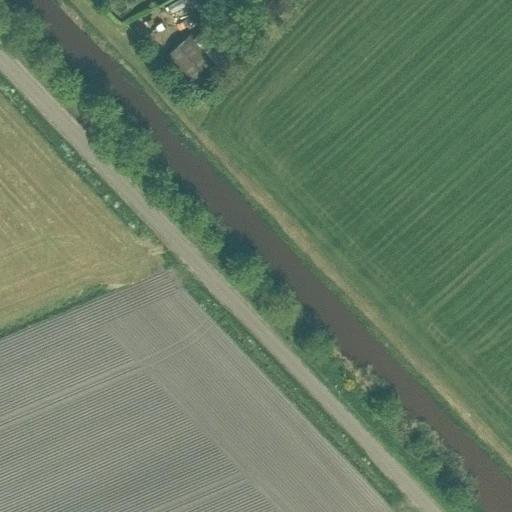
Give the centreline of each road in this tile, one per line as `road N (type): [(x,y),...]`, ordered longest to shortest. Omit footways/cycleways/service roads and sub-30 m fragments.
road 1 (unclassified): [(433,511),(0,54)]
road 2 (track): [(193,121),(81,0)]
